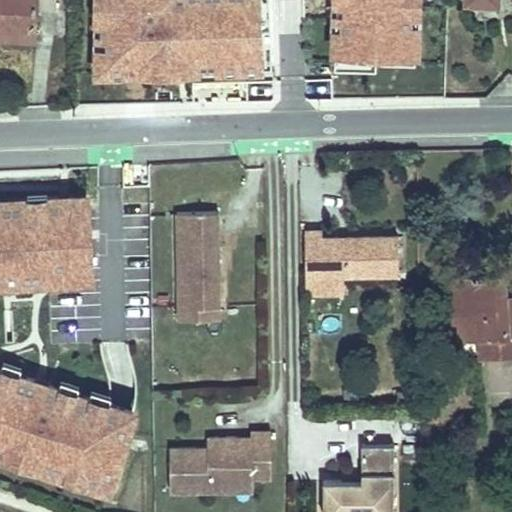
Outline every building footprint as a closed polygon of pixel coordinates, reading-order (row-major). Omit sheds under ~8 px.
[(0,0),(0,40),(31,41),(31,11),(51,12),(50,0),(0,0)] [(104,0),(104,22),(99,22),(98,38),(103,38),(103,70),(174,68),(174,52),(184,52),(184,68),(204,67),(204,63),(244,62),(244,66),(270,65),(267,0),(104,0)] [(343,0),(344,2),(337,1),(336,16),(342,16),(341,36),(335,36),(335,66),(376,67),(376,59),(415,60),(416,30),(411,30),(411,0),(343,0)] [(184,68),(184,52),(174,52),(174,68),(184,68)] [(88,283),(84,203),(57,205),(58,241),(45,242),(48,286),(88,283)] [(0,452),(1,448),(38,459),(36,465),(65,474),(66,468),(85,474),(83,480),(108,487),(133,406),(0,364),(0,288),(48,286),(45,242),(58,241),(57,205),(0,208),(0,452)] [(213,217),(171,218),(174,312),(216,311),(215,273),(210,273),(209,264),(214,264),(213,217)] [(298,224),(299,269),(337,268),(393,267),(392,228),(315,230),(316,224),(298,224)] [(454,269),(458,314),(477,312),(478,329),(480,349),(511,346),(511,296),(501,297),(500,265),(454,269)] [(337,268),(299,269),(300,289),(338,288),(337,268)] [(174,312),(174,326),(216,325),(216,311),(174,312)] [(477,312),(458,314),(459,330),(478,329),(477,312)] [(204,447),(168,447),(169,491),(206,490),(206,477),(249,476),(267,475),(266,430),(247,431),(247,435),(247,441),(237,441),(232,436),(204,436),(204,447)] [(335,511),(389,511),(389,439),(357,439),(356,476),(356,481),(351,485),(336,485),(336,476),(318,476),(318,511),(336,511),(335,511)] [(1,448),(0,452),(0,453),(36,465),(38,459),(1,448)] [(85,474),(66,468),(65,474),(83,480),(85,474)] [(249,476),(206,477),(206,490),(249,489),(249,476)] [(356,476),(336,476),(336,485),(351,485),(356,481),(356,476)]
